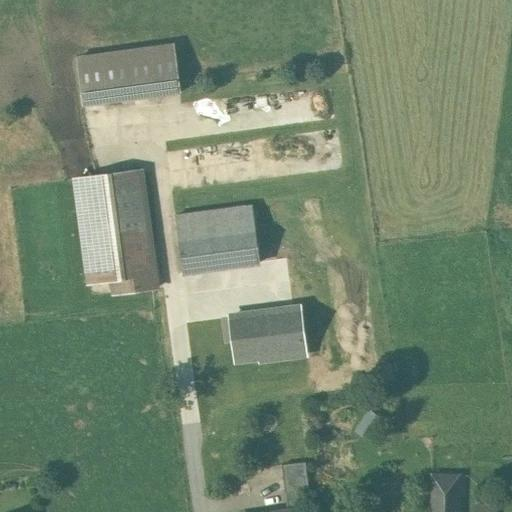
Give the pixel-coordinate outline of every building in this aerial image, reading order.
[(173,46),(78,59),(84,106),(179,93),(173,46)] [(141,171),(75,180),(89,284),(112,281),(114,294),(157,288),(141,171)] [(252,206),(175,217),(183,273),(260,263),(252,206)] [(280,312),(232,318),(235,345),(237,360),(248,358),(261,357),(261,360),(297,355),(306,354),(301,315),(300,309),(288,311),(280,312)] [(305,462),(282,465),(287,511),(292,511),(299,511),(297,492),(309,491),(305,462)]
